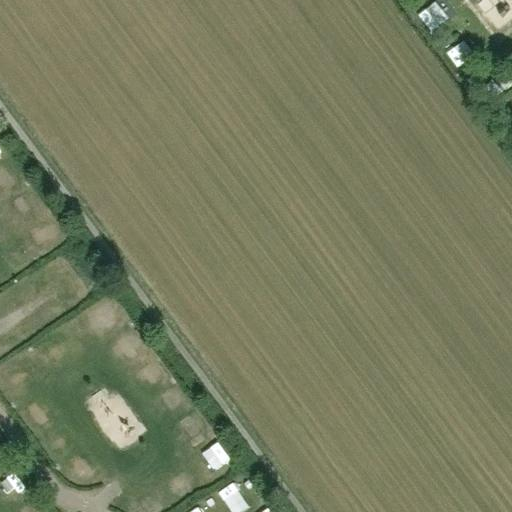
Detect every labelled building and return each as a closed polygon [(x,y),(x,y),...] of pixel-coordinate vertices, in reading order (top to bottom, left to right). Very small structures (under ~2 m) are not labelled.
[(451,0),(437,0),(427,7),(436,21),(457,8),(451,0)] [(0,194),(0,195),(25,180),(11,159),(0,166),(0,194)] [(14,201),(29,221),(44,210),(29,190),(14,201)] [(92,331),(108,321),(97,304),(81,314),(92,331)] [(71,324),(55,333),(65,351),(81,342),(71,324)] [(120,365),(145,347),(131,327),(106,345),(120,365)] [(22,353),(33,374),(52,364),(41,343),(22,353)] [(138,364),(146,387),(165,380),(156,357),(138,364)] [(6,364),(0,367),(0,377),(8,390),(19,384),(6,364)] [(175,387),(162,400),(177,416),(191,403),(175,387)] [(36,431),(53,420),(41,402),(24,413),(36,431)] [(179,440),(188,454),(214,437),(198,413),(178,425),(185,436),(179,440)] [(81,460),(69,475),(84,486),(95,471),(81,460)] [(169,472),(181,500),(197,493),(185,465),(169,472)] [(0,494),(1,496),(19,479),(9,468),(0,476),(0,494)] [(222,505),(235,511),(247,511),(259,491),(236,479),(222,505)] [(166,511),(154,491),(139,501),(145,511),(166,511)]
